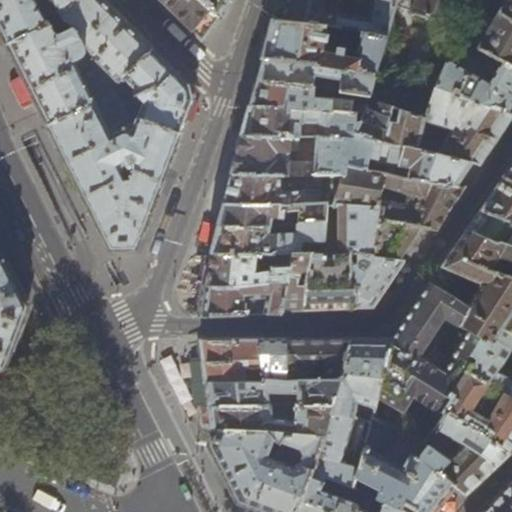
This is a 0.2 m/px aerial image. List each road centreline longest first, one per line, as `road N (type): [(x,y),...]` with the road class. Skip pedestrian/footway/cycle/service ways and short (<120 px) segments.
road 1 (residential): [(511,140),(385,321),(141,325)]
road 2 (residential): [(141,325),(228,90)]
road 3 (secondary): [(100,347),(0,154)]
road 4 (secondary): [(187,511),(100,347)]
road 5 (residential): [(100,347),(37,397),(0,473)]
road 6 (residential): [(228,90),(131,0)]
